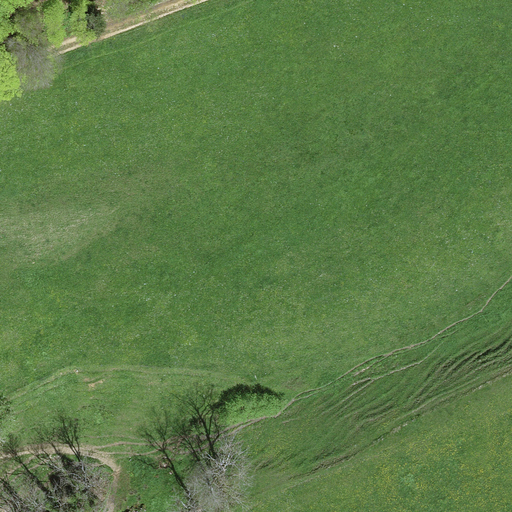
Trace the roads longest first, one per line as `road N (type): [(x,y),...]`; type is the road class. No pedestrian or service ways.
road 1 (track): [(190,0),(0,68)]
road 2 (track): [(0,455),(34,448),(100,453),(123,484),(109,511)]
